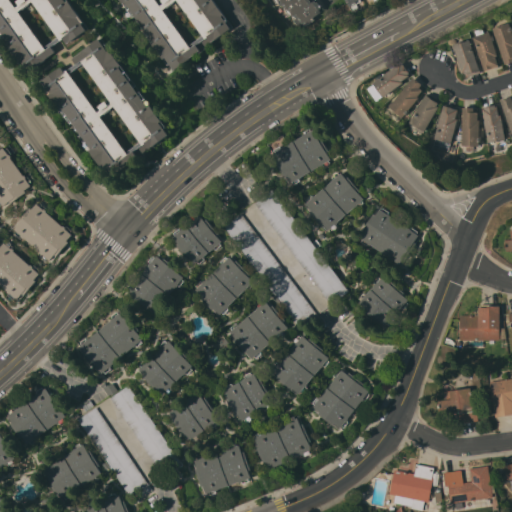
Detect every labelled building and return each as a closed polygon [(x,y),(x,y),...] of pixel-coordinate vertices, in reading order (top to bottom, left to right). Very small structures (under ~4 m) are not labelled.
[(24,62),(22,64),(0,33),(0,0),(69,0),(90,28),(71,41),(68,43),(65,38),(53,46),(57,52),(30,71),(24,62)] [(169,64),(168,65),(142,29),(144,28),(135,15),(133,17),(120,0),(214,0),(229,20),(233,26),(215,40),(215,39),(212,41),(213,42),(199,53),(198,52),(190,57),(191,57),(174,70),(169,64)] [(314,0),(315,2),(318,0),(324,9),(313,17),(315,19),(302,28),(298,23),(297,24),(291,16),(292,15),(291,14),(289,15),(285,10),(286,10),(282,5),(280,6),(277,2),(275,3),(273,0),(314,0)] [(493,27),(509,22),(511,30),(511,60),(505,63),(493,27)] [(473,36),(490,31),(498,55),(495,56),(499,66),(485,70),(485,69),(484,70),(473,36)] [(453,43),(454,43),(452,38),(461,35),(463,41),(470,39),(480,72),(466,77),(465,71),(462,72),(453,43)] [(103,164),(101,165),(69,121),(68,122),(66,122),(64,119),(64,117),(66,116),(64,114),(62,115),(61,115),(58,111),(59,109),(60,108),(50,94),(49,95),(47,95),(45,92),(45,91),(47,90),(45,88),(47,86),(42,79),(62,66),(66,71),(68,69),(68,70),(77,63),(74,58),(84,50),(102,37),(171,133),(150,149),(139,158),(138,157),(112,176),(103,164)] [(410,73),(408,74),(409,75),(402,80),(403,82),(399,85),(400,85),(391,92),(390,91),(383,97),(382,96),(376,101),(367,88),(373,83),(373,82),(385,73),(390,69),(390,70),(402,62),(410,73)] [(419,97),(397,122),(384,112),(413,76),(422,84),(421,85),(424,87),(417,96),(419,97)] [(424,131),(422,129),(418,135),(410,130),(414,124),(410,122),(427,93),(440,100),(437,105),(439,106),(424,131)] [(511,136),(500,99),(511,96),(511,97),(511,96),(511,136)] [(456,118),(457,119),(451,143),(450,142),(448,151),(433,147),(435,138),(434,138),(439,123),(438,123),(439,116),(440,117),(444,104),(458,108),(456,118)] [(486,126),(485,127),(484,120),(482,108),(484,108),(484,106),(495,104),(496,106),(497,106),(499,115),(501,114),(505,139),(488,142),(486,126)] [(479,145),(473,145),(473,152),(462,152),(462,145),(461,145),(463,107),(474,107),(474,108),(478,109),(478,120),(479,120),(479,145)] [(329,150),(327,151),(331,158),(329,160),(330,163),(324,167),(323,165),(320,166),(320,165),(301,177),(302,177),(300,179),(301,180),(294,184),(292,181),(290,183),(285,176),(283,177),(274,161),(276,159),(272,153),(275,152),(274,149),(280,146),(281,147),(283,145),(284,147),(303,135),(302,134),(304,133),(303,132),(310,128),(311,130),(313,129),(318,137),(320,136),(329,150)] [(0,149),(4,147),(5,149),(7,147),(10,145),(15,152),(11,155),(12,156),(11,157),(24,175),(25,174),(26,176),(30,173),(35,180),(32,182),(30,183),(31,185),(24,190),(26,192),(11,202),(10,200),(3,205),(2,203),(0,204),(0,149)] [(360,190),(358,192),(364,198),(362,200),(364,202),(358,207),(357,205),(355,207),(354,206),(338,221),(338,222),(336,223),(338,225),(332,230),(330,227),(328,229),(323,223),(321,225),(309,211),(311,210),(306,203),(308,202),(306,199),(311,194),(312,196),(314,194),(315,195),(332,180),(331,179),(333,178),(332,177),(338,172),(339,174),(341,172),(346,178),(348,176),(360,190)] [(321,319),(303,332),(224,227),(242,213),(241,212),(254,201),(255,202),(272,189),(349,290),(331,304),(332,305),(318,315),(321,319)] [(30,207),(32,209),(37,203),(39,205),(41,202),(46,207),(45,209),(48,211),(47,212),(62,225),(63,224),(66,227),(67,225),(72,230),(71,232),(73,234),(67,240),(68,242),(56,255),(55,254),(49,260),(48,258),(46,260),(41,256),(42,254),(40,252),(23,237),(21,236),(20,237),(15,233),(16,231),(14,229),(20,223),(18,221),(30,207)] [(382,210),(383,208),(389,212),(388,213),(390,214),(390,215),(408,228),(409,227),(411,229),(412,227),(418,231),(416,234),(418,235),(414,241),(416,243),(406,258),(404,256),(399,263),(360,237),(365,230),(363,229),(374,214),(375,215),(379,209),(382,210)] [(176,244),(178,242),(173,237),(176,235),(174,232),(179,228),(180,229),(183,228),(192,221),(191,221),(193,219),(192,217),(196,214),(198,217),(200,215),(204,219),(206,218),(219,234),(218,236),(222,242),(220,243),(222,246),(218,249),(217,248),(216,249),(215,248),(206,256),(206,257),(204,258),(205,260),(200,264),(198,261),(195,264),(191,258),(189,260),(176,244)] [(321,245),(317,247),(313,241),(316,239),(321,245)] [(25,295),(22,293),(17,299),(15,297),(11,302),(5,297),(7,293),(8,294),(9,293),(7,292),(8,290),(0,283),(0,246),(4,242),(6,244),(8,242),(14,246),(12,248),(14,249),(13,250),(31,265),(31,264),(33,266),(34,265),(39,269),(37,271),(40,273),(35,279),(36,281),(25,295)] [(180,270),(178,272),(184,277),(182,278),(184,280),(180,286),(178,285),(177,287),(176,286),(161,305),(162,305),(160,307),(161,309),(159,312),(156,310),(154,313),(149,309),(147,311),(131,298),(133,296),(127,291),(130,288),(127,286),(131,282),(132,283),(134,281),(135,282),(150,264),(149,264),(150,262),(149,261),(152,256),(155,258),(157,255),(163,260),(165,258),(180,270)] [(200,297),(202,296),(196,290),(198,287),(196,285),(200,281),(202,283),(204,281),(205,282),(221,265),(220,264),(222,262),(221,261),(226,256),(228,258),(229,256),(235,262),(237,260),(249,272),(247,274),(254,281),(250,284),(252,286),(248,290),(247,289),(246,290),(245,289),(228,305),(229,306),(228,307),(229,309),(224,314),(222,312),(220,314),(214,308),(212,310),(200,297)] [(396,289),(398,286),(404,292),(402,294),(408,300),(406,301),(409,303),(403,308),(401,306),(384,325),(379,320),(377,322),(363,309),(365,307),(359,301),(361,300),(359,298),(364,292),(366,294),(371,289),(376,283),(374,281),(379,276),(381,278),(383,276),(396,289)] [(233,339),(235,337),(230,331),(232,330),(230,327),(236,322),(237,324),(239,322),(240,323),(257,308),(256,308),(258,306),(256,305),(261,301),(263,303),(266,301),(271,307),(273,305),(285,320),(283,321),(288,327),(286,329),(288,331),(284,334),(283,333),(281,335),(280,334),(262,350),(261,352),(262,353),(256,358),(254,356),(252,357),(247,351),(245,353),(233,339)] [(474,315),(474,305),(480,305),(480,303),(488,303),(488,304),(498,304),(498,306),(500,306),(499,340),(481,340),(481,347),(469,347),(469,340),(459,340),(459,315),(474,315)] [(111,319),(113,317),(111,316),(117,311),(119,313),(121,312),(127,319),(129,317),(139,330),(137,332),(143,338),(141,340),(143,342),(137,347),(136,345),(134,346),(111,365),(112,366),(110,367),(110,369),(105,373),(104,371),(102,373),(97,366),(95,368),(83,353),(85,352),(80,346),(82,344),(80,342),(86,337),(87,339),(89,337),(90,338),(111,319)] [(325,350),(323,352),(329,357),(327,359),(329,360),(324,366),(324,365),(322,367),(321,367),(307,384),(306,386),(307,387),(302,393),(301,391),(298,394),(292,388),(291,390),(276,378),(278,376),(272,371),(274,368),(272,367),(277,361),(278,362),(280,360),(281,361),(295,344),(294,344),(296,342),(294,341),(299,335),(301,337),(303,335),(308,340),(310,338),(325,350)] [(231,344),(222,352),(216,345),(225,338),(231,344)] [(143,376),(145,374),(139,368),(141,366),(139,364),(145,359),(146,360),(148,359),(161,348),(160,347),(161,346),(160,345),(165,340),(167,342),(169,340),(172,343),(174,342),(190,359),(188,361),(192,365),(191,367),(193,369),(187,374),(186,372),(184,374),(183,373),(170,386),(171,386),(169,387),(171,389),(166,393),(164,392),(162,394),(157,388),(155,389),(143,376)] [(62,367),(58,365),(62,355),(66,357),(62,367)] [(347,418),(348,418),(347,420),(348,421),(343,427),(341,425),(339,427),(334,423),(332,425),(317,413),(319,411),(313,406),(315,404),(312,402),(317,396),(318,398),(320,396),(320,397),(335,379),(334,378),(335,376),(334,375),(339,370),(340,371),(342,369),(348,374),(350,372),(365,384),(363,386),(368,391),(367,392),(370,394),(365,400),(364,399),(362,401),(361,400),(347,418)] [(226,399),(228,397),(224,391),(227,389),(225,387),(231,383),(232,385),(234,384),(235,384),(244,379),(244,378),(245,377),(244,376),(250,372),(252,374),(254,373),(258,380),(260,379),(269,395),(267,396),(271,403),(268,405),(270,407),(264,410),(263,408),(261,410),(261,409),(252,414),(253,415),(251,416),(252,417),(245,421),(244,419),(242,421),(238,413),(235,415),(226,399)] [(511,378),(511,413),(496,415),(495,406),(493,406),(490,381),(511,378)] [(113,382),(118,391),(111,395),(108,395),(103,387),(113,382)] [(152,489),(134,502),(78,419),(97,407),(96,405),(110,396),(111,397),(129,385),(180,461),(162,473),(163,474),(149,484),(152,489)] [(10,423),(12,421),(8,415),(10,414),(8,411),(14,407),(15,409),(17,407),(18,408),(36,395),(34,392),(36,391),(42,387),(44,389),(46,387),(51,394),(53,393),(64,408),(61,409),(66,416),(64,417),(66,419),(59,424),(58,422),(57,424),(56,423),(38,436),(38,437),(36,438),(37,440),(32,444),(30,442),(28,443),(23,437),(21,438),(10,423)] [(472,387),(474,406),(476,406),(478,420),(460,423),(459,410),(458,410),(458,408),(440,411),(438,400),(444,399),(443,391),(472,387)] [(216,414),(214,415),(218,421),(216,423),(217,425),(213,428),(212,426),(210,427),(200,433),(200,434),(198,435),(199,436),(193,440),(192,438),(189,440),(185,434),(182,435),(171,418),(173,417),(169,411),(172,409),(171,407),(176,403),(177,405),(179,404),(188,399),(188,398),(190,397),(188,395),(195,391),(196,393),(199,392),(203,398),(205,397),(216,414)] [(94,405),(86,411),(82,405),(84,403),(84,402),(88,400),(88,401),(90,400),(94,405)] [(311,440),(308,442),(311,448),(309,449),(311,452),(304,455),(304,454),(301,455),(301,454),(280,463),(280,464),(278,465),(279,467),(273,470),(271,467),(269,468),(265,461),(263,462),(255,446),(258,445),(254,438),(257,436),(256,434),(261,431),(262,433),(265,432),(286,422),(288,421),(287,419),(294,416),(295,418),(297,417),(300,425),(303,424),(311,440)] [(13,448),(10,450),(15,457),(13,459),(15,461),(8,465),(7,464),(5,465),(4,464),(0,466),(0,433),(1,435),(3,434),(13,448)] [(45,477),(47,476),(43,469),(46,467),(45,464),(50,461),(51,462),(54,461),(55,462),(73,450),(73,449),(75,448),(74,447),(80,443),(81,445),(83,444),(87,451),(90,449),(99,464),(96,466),(101,473),(100,474),(101,477),(95,480),(94,479),(92,480),(72,492),(73,492),(70,494),(71,495),(65,499),(64,497),(61,498),(56,491),(55,492),(45,477)] [(217,489),(218,490),(215,491),(216,492),(209,495),(208,492),(206,493),(203,486),(201,487),(195,469),(197,468),(194,460),(197,459),(196,457),(203,454),(204,456),(206,455),(206,456),(230,448),(230,447),(231,446),(231,444),(235,443),(236,445),(239,445),(241,452),(244,451),(250,469),(248,470),(250,478),(248,478),(249,481),(242,483),(241,482),(239,482),(239,481),(217,489)] [(395,469),(414,473),(417,463),(434,467),(432,477),(434,478),(429,502),(425,501),(423,510),(411,508),(412,506),(393,502),(395,494),(389,493),(395,469)] [(492,492),(494,505),(476,508),(475,502),(463,504),(464,509),(454,511),(453,503),(451,503),(449,485),(446,486),(444,472),(462,469),(464,482),(472,481),(470,468),(488,465),(491,485),(494,484),(495,492),(492,492)] [(87,511),(86,509),(90,507),(88,504),(94,501),(95,503),(97,502),(97,503),(107,499),(107,498),(110,497),(109,495),(115,492),(116,495),(118,494),(122,502),(124,501),(128,511),(87,511)] [(0,511),(0,497),(2,501),(4,499),(11,511),(0,511)]
